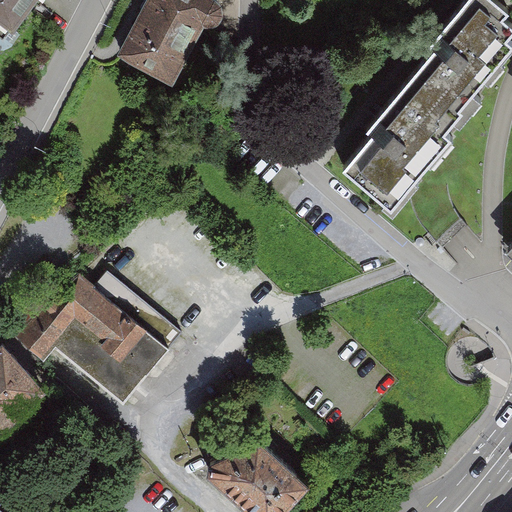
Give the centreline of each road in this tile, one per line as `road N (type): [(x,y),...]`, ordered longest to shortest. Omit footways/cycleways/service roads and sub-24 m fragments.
road 1 (residential): [(511,331),(411,261),(254,123)]
road 2 (residential): [(101,0),(0,184)]
